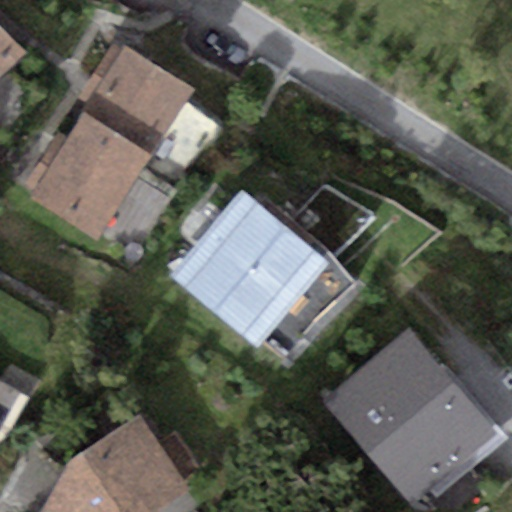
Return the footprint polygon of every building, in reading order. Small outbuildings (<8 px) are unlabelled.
[(0,77),(26,54),(0,25),(0,77)] [(189,87),(123,46),(34,191),(100,232),(189,87)] [(325,266),(239,191),(168,272),(255,347),(325,266)] [(494,433),(406,330),(324,400),(411,502),(494,433)] [(69,461),(42,511),(156,511),(191,489),(141,413),(69,461)]
